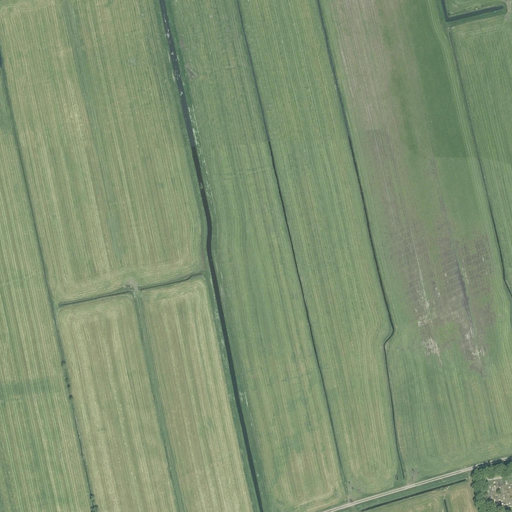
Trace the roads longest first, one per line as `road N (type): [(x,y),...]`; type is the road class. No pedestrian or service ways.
road 1 (track): [(137,290),(184,511)]
road 2 (track): [(330,511),(511,457)]
